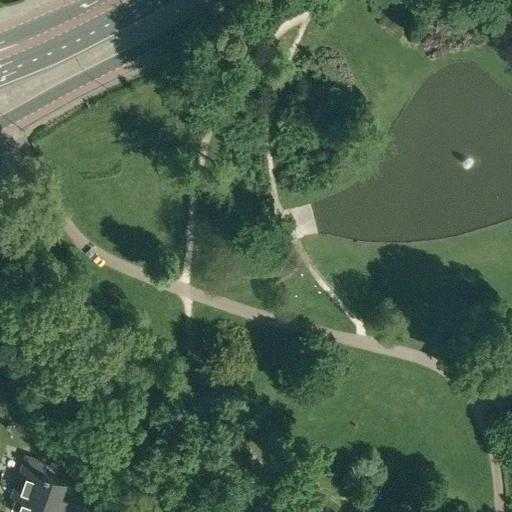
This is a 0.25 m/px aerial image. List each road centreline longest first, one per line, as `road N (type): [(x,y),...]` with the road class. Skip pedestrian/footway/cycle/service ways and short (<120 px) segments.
road 1 (primary): [(0,123),(233,0)]
road 2 (primary): [(155,0),(0,74)]
road 3 (residential): [(43,383),(127,510)]
road 4 (primary): [(135,0),(0,43)]
